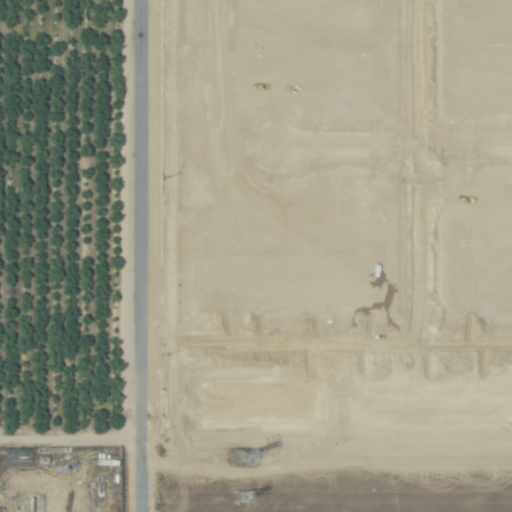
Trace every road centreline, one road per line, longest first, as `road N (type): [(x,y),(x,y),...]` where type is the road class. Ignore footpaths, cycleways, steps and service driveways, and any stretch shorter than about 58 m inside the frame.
road 1 (tertiary): [(142,0),(139,511)]
road 2 (residential): [(141,340),(511,338)]
road 3 (residential): [(419,0),(418,339)]
road 4 (residential): [(511,146),(265,147)]
road 5 (track): [(140,440),(0,439)]
